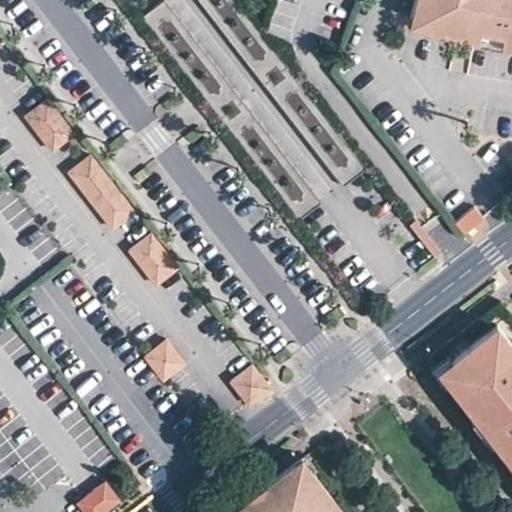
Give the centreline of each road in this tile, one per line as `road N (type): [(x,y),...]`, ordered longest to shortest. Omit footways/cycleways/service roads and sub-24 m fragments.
road 1 (residential): [(49,0),(338,371)]
road 2 (residential): [(338,371),(160,511)]
road 3 (residential): [(511,240),(338,371)]
